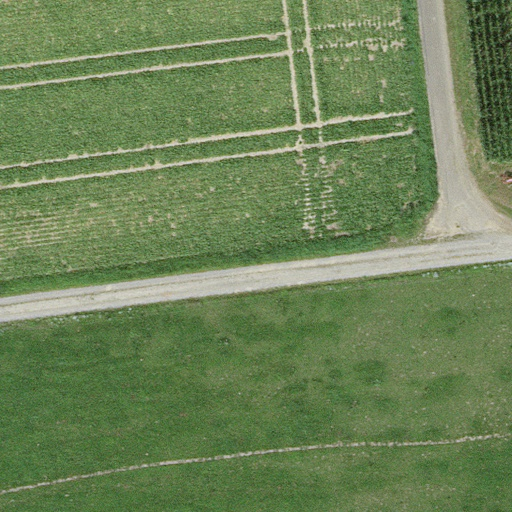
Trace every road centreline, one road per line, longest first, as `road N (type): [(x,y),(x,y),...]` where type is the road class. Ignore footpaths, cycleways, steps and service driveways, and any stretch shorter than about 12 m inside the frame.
road 1 (track): [(511,255),(0,316)]
road 2 (track): [(477,259),(441,0)]
